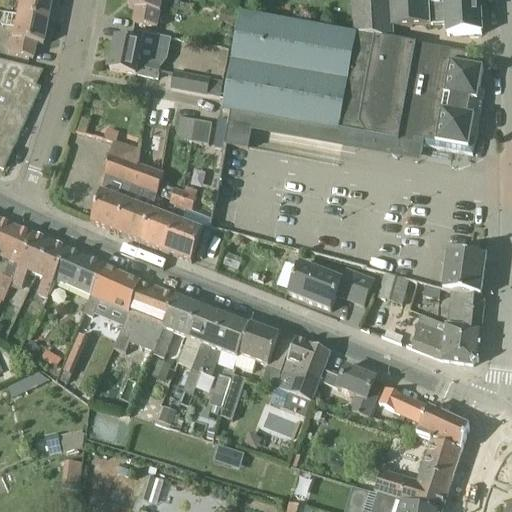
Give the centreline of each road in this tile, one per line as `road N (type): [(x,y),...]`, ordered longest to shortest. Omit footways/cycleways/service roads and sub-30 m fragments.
road 1 (secondary): [(497,408),(22,209)]
road 2 (tertiary): [(497,408),(510,162)]
road 3 (residential): [(22,209),(84,0)]
road 4 (tertiary): [(510,162),(501,0)]
